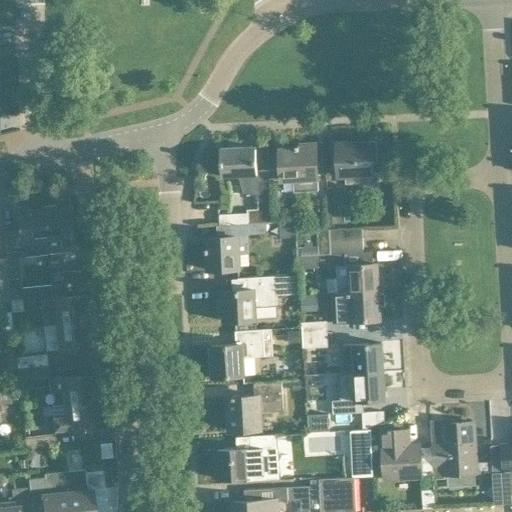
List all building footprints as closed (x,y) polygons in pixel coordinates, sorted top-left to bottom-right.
[(348,142),(337,142),(339,175),(345,174),(346,184),(360,183),(359,174),(374,173),(374,163),(377,161),(377,152),(373,151),(373,144),(348,145),(348,142)] [(281,166),(281,168),(281,178),(293,178),(294,191),(318,189),(316,143),(296,144),(296,147),(280,148),(281,166)] [(221,176),(241,175),(242,174),(247,193),(247,194),(257,194),(257,199),(270,198),(269,169),(257,170),(256,146),(220,148),(221,176)] [(281,166),(271,167),(271,179),(281,178),(281,168),(281,166)] [(247,208),(248,223),(266,221),(271,221),(270,198),(257,199),(258,208),(247,208)] [(68,205),(42,208),(46,244),(47,253),(73,250),(68,205)] [(17,211),(19,231),(20,243),(21,243),(22,256),(47,253),(46,244),(42,208),(17,211)] [(208,269),(228,268),(239,267),(239,251),(249,251),(248,233),(266,232),(266,221),(248,223),(217,225),(218,236),(205,237),(206,252),(208,252),(208,269)] [(355,226),(329,228),(330,241),(362,239),(362,226),(355,226)] [(363,251),(362,239),(330,241),(329,228),(321,228),(317,233),(318,246),(297,247),(297,254),(345,252),(363,251)] [(345,265),(345,252),(297,254),(298,268),(345,265)] [(17,257),(6,258),(9,288),(20,287),(17,257)] [(6,258),(0,258),(0,300),(10,299),(9,288),(6,258)] [(337,291),(334,291),(334,293),(379,290),(378,262),(349,264),(349,267),(336,268),(337,291)] [(286,265),(286,274),(295,274),(295,265),(286,265)] [(82,269),(63,271),(50,273),(51,284),(84,281),(82,269)] [(223,320),(244,319),(257,319),(257,306),(277,305),(276,276),(258,276),(238,277),(238,278),(247,278),(248,289),(222,290),(223,320)] [(20,287),(9,288),(10,299),(11,299),(40,296),(39,285),(20,287)] [(379,290),(334,293),(336,321),(381,319),(379,290)] [(40,300),(41,312),(43,325),(88,320),(85,294),(53,298),(40,300)] [(0,300),(0,311),(12,311),(11,309),(11,299),(10,299),(0,300)] [(88,320),(43,325),(45,350),(59,349),(91,346),(88,320)] [(327,320),(302,322),(302,335),(328,333),(327,320)] [(212,377),(232,375),(244,375),(243,357),(273,355),(271,328),(235,330),(236,343),(210,345),(212,377)] [(328,333),(302,335),(303,348),(328,346),(328,333)] [(382,342),(343,344),(344,373),(384,370),(382,342)] [(46,354),(16,357),(17,368),(47,365),(46,354)] [(47,365),(17,368),(18,379),(49,376),(47,365)] [(384,370),(344,373),(339,373),(341,399),(333,400),(333,413),(365,412),(364,400),(385,398),(384,370)] [(66,403),(96,400),(94,374),(62,377),(62,378),(49,379),(50,392),(53,391),(54,405),(66,403)] [(8,377),(9,388),(19,387),(18,379),(18,376),(8,377)] [(230,429),(250,427),(262,427),(261,411),(283,410),(281,380),(254,382),(254,396),(228,397),(230,429)] [(96,400),(66,403),(67,416),(53,418),(54,430),(67,429),(99,426),(96,400)] [(328,413),(307,414),(308,430),(329,429),(328,413)] [(432,444),(432,447),(433,464),(445,464),(446,475),(477,473),(477,472),(476,463),(474,421),(443,423),(444,443),(432,444)] [(382,431),(383,451),(384,473),(420,471),(421,477),(434,476),(433,464),(432,447),(420,447),(420,444),(409,444),(408,429),(382,431)] [(55,433),(25,436),(26,448),(56,445),(55,433)] [(219,478),(239,477),(249,476),(248,462),(276,460),(275,434),(248,436),(249,448),(217,449),(219,478)] [(504,458),(492,458),(492,462),(493,472),(495,503),(511,501),(511,443),(503,444),(504,458)] [(492,462),(476,463),(477,472),(477,473),(493,472),(492,462)] [(86,484),(67,486),(69,511),(94,511),(93,496),(105,495),(102,470),(85,472),(86,484)] [(29,478),(29,487),(31,502),(43,501),(43,511),(69,511),(67,486),(65,471),(46,473),(46,476),(29,478)] [(320,485),(311,485),(312,511),(355,511),(356,511),(355,476),(319,478),(320,485)] [(312,511),(311,485),(287,487),(288,496),(288,499),(301,499),(301,511),(312,511)] [(13,500),(0,501),(0,511),(23,511),(32,511),(31,502),(29,487),(12,489),(13,500)] [(234,511),(278,511),(278,498),(234,500),(234,511)]
